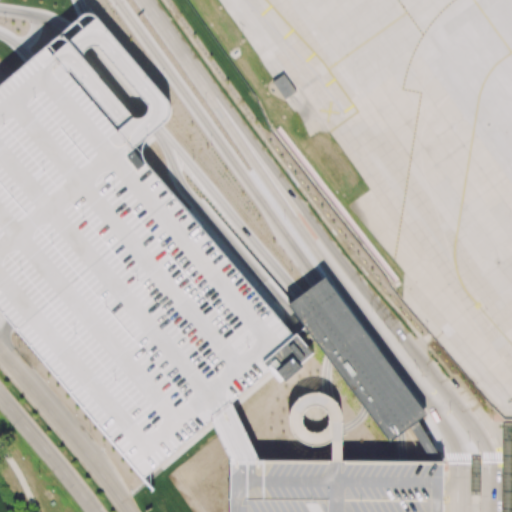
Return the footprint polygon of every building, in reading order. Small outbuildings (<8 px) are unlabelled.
[(167,123),(160,129),(134,151),(47,47),(69,28),(79,20),(83,16),(86,14),(87,13),(89,12),(91,12),(92,12),(94,13),(96,15),(164,96),(166,99),(167,100),(169,102),(170,104),(171,107),(172,109),(172,111),(172,113),(172,115),(172,116),(170,119),(168,122),(167,123)] [(47,47),(31,60),(0,86),(0,308),(11,321),(142,478),(213,420),(231,405),(269,372),(261,362),(293,334),(134,151),(47,47)] [(270,83),(274,80),(282,75),(294,92),(284,99),(283,100),(270,83)] [(323,343),(306,323),(295,310),(305,302),(323,289),(331,283),(429,412),(422,418),(418,421),(414,424),(402,433),(394,440),(328,351),(323,343)] [(261,362),(293,334),(306,323),(323,343),(297,365),(295,362),(275,379),(269,372),(261,362)] [(256,461),(231,405),(213,420),(231,461),(256,461)] [(414,424),(437,463),(439,463),(444,463),(445,454),(422,418),(418,421),(414,424)] [(511,511),(511,424),(502,424),(502,436),(501,511),(511,511)] [(474,457),(474,493),(483,493),(483,460),(483,457),(474,457)] [(230,511),(231,461),(256,461),(403,463),(437,463),(439,463),(444,463),(444,511),(230,511)]
